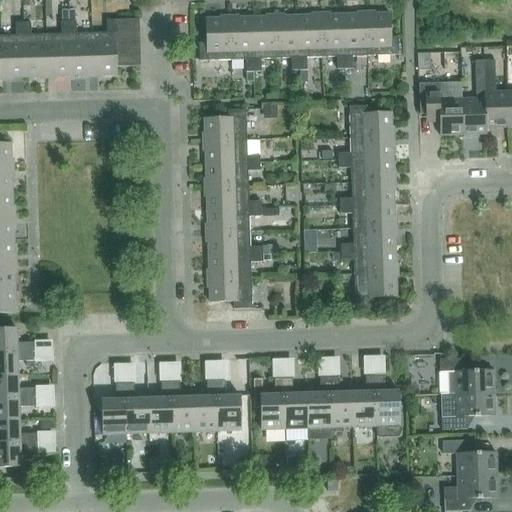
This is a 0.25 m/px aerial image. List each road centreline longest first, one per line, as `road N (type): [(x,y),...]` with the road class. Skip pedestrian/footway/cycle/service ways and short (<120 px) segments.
road 1 (residential): [(167,342),(432,335),(428,183),(511,180)]
road 2 (residential): [(167,342),(159,109),(0,113)]
road 3 (residential): [(167,342),(72,346),(76,506)]
road 4 (residential): [(76,506),(263,499),(293,511)]
